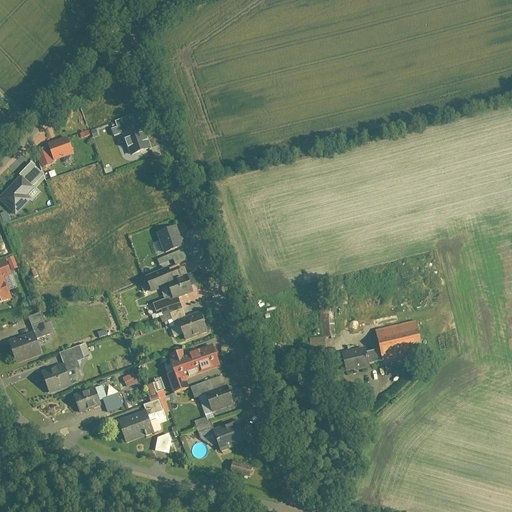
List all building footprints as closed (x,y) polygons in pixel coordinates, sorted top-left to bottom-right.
[(118,127),(112,129),(114,135),(123,132),(136,128),(132,116),(116,121),(118,127)] [(150,148),(142,125),(136,128),(123,132),(131,155),(150,148)] [(70,137),(50,144),(55,161),(76,154),(70,137)] [(44,176),(31,164),(17,178),(30,191),(44,176)] [(15,183),(0,198),(0,199),(16,215),(32,199),(15,183)] [(177,226),(157,233),(164,253),(185,246),(177,226)] [(182,250),(158,259),(160,264),(174,260),(176,265),(186,261),(182,250)] [(14,273),(9,259),(0,262),(0,278),(5,276),(14,273)] [(190,277),(187,267),(174,272),(177,282),(190,277)] [(172,268),(148,277),(153,291),(171,284),(177,282),(174,272),(172,268)] [(0,278),(0,303),(13,299),(5,276),(0,278)] [(177,282),(171,284),(175,296),(176,300),(181,298),(198,292),(192,276),(190,277),(177,282)] [(156,303),(161,316),(172,312),(184,307),(181,298),(176,300),(175,296),(156,303)] [(333,304),(321,305),(324,336),(335,335),(333,304)] [(172,312),(176,322),(188,318),(184,307),(172,312)] [(51,335),(43,312),(31,317),(36,332),(38,339),(51,335)] [(205,313),(182,321),(189,339),(212,331),(205,313)] [(460,319),(461,349),(472,348),(471,318),(460,319)] [(428,354),(419,320),(376,330),(381,348),(383,359),(384,364),(428,354)] [(36,332),(11,341),(18,363),(44,354),(38,339),(36,332)] [(326,338),(311,339),(311,350),(326,350),(326,338)] [(185,349),(172,354),(179,371),(169,374),(176,392),(190,387),(187,378),(223,364),(214,343),(186,354),(185,349)] [(91,356),(87,344),(62,352),(66,364),(68,370),(82,365),(80,360),(91,356)] [(372,361),(370,351),(369,346),(347,351),(352,371),(373,366),(372,361)] [(383,359),(381,348),(370,351),(372,361),(383,359)] [(66,364),(44,372),(52,393),(74,386),(68,370),(66,364)] [(133,374),(124,379),(128,387),(137,382),(133,374)] [(212,380),(193,387),(197,398),(208,394),(216,391),(212,380)] [(216,391),(208,394),(215,413),(237,405),(229,386),(216,391)] [(96,388),(76,395),(82,412),(102,405),(96,388)] [(170,411),(164,391),(158,393),(160,399),(165,413),(170,411)] [(119,393),(106,398),(110,411),(124,406),(119,393)] [(165,413),(160,399),(145,404),(148,413),(152,424),(167,418),(165,413)] [(148,413),(121,422),(128,442),(155,433),(152,424),(148,413)] [(242,421),(216,429),(223,451),(249,442),(242,421)] [(160,437),(157,450),(171,453),(174,441),(172,433),(160,437)] [(254,466),(236,462),(234,473),(251,477),(254,466)]
